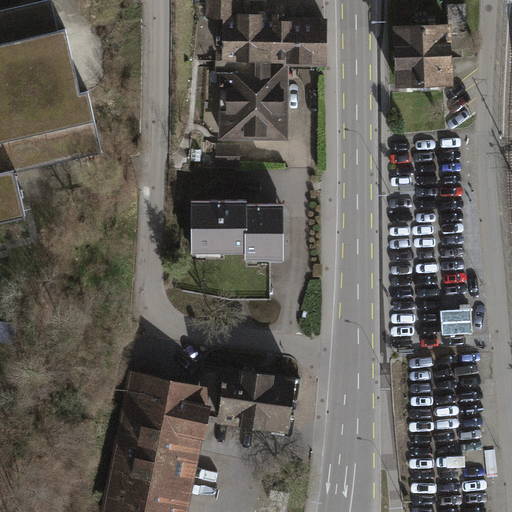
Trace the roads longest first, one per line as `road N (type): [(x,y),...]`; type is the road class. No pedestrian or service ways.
road 1 (residential): [(156,0),(151,306),(177,328),(355,353)]
road 2 (residential): [(493,0),(487,129),(511,440)]
road 3 (primary): [(355,353),(355,0)]
road 4 (primary): [(349,511),(355,353)]
